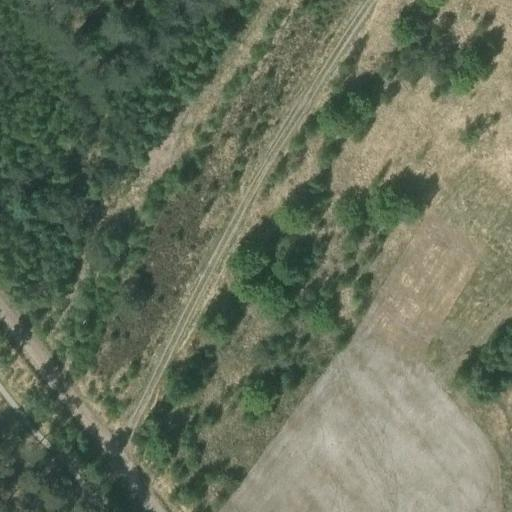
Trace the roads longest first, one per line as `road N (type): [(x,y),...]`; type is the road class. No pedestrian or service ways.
road 1 (track): [(116,456),(211,263),(367,0)]
road 2 (track): [(116,456),(0,306)]
